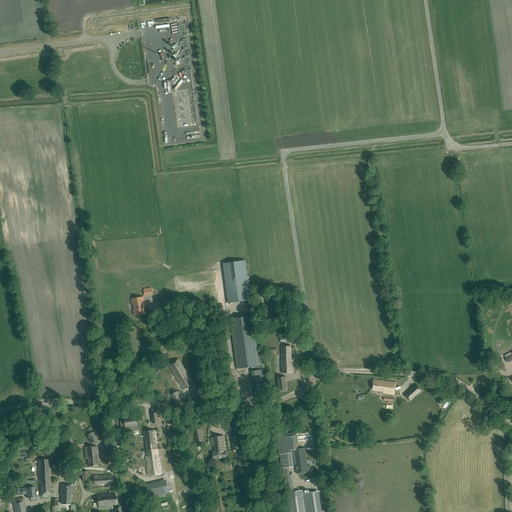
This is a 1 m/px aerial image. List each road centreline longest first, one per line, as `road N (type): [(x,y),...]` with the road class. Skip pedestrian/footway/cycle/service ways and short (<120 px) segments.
road 1 (unclassified): [(426,0),(441,131),(283,156),(319,376)]
road 2 (unclassified): [(0,411),(110,401),(222,414),(284,399),(319,376)]
road 3 (unclassified): [(319,376),(347,370),(445,377),(511,425)]
